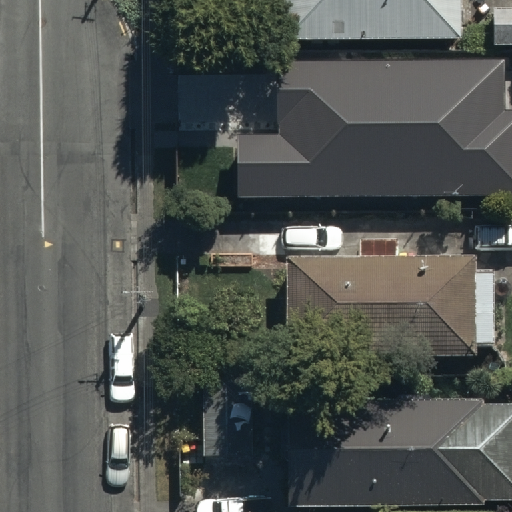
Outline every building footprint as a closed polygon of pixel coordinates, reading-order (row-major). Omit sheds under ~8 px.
[(283,0),(283,59),(460,59),(460,0),(283,0)] [(511,2),(493,3),(494,51),(511,50),(511,2)] [(503,61),(277,63),(278,133),(236,134),(237,197),(511,194),(511,110),(504,111),(503,61)] [(475,256),(292,254),(290,361),(474,363),(475,256)] [(253,407),(202,407),(201,467),(252,468),(253,407)] [(511,511),(511,418),(287,419),(289,511),(511,511)]
